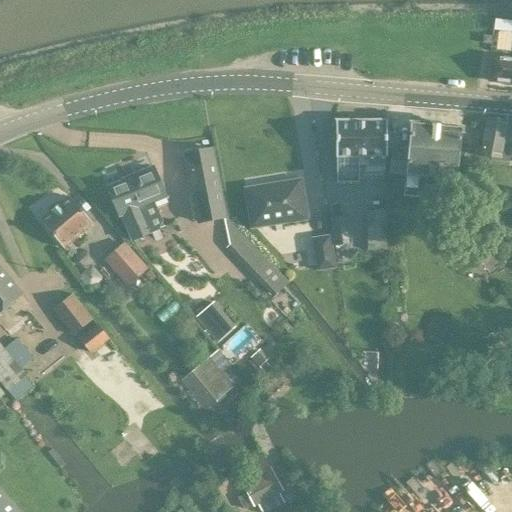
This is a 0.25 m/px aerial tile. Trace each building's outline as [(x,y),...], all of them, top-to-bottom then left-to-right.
[(511,59),(492,57),(489,81),(511,83),(511,59)] [(488,118),(480,156),(491,158),(490,164),(509,165),(509,161),(511,161),(511,146),(510,146),(508,156),(501,155),(506,120),(488,118)] [(335,121),(336,157),(337,157),(337,181),(357,181),(357,157),(386,157),(386,121),(335,121)] [(455,188),(461,129),(410,124),(407,150),(391,149),(389,173),(405,174),(403,195),(424,197),(425,185),(455,188)] [(210,149),(185,154),(199,223),(224,218),(210,149)] [(132,240),(151,233),(160,229),(162,222),(154,200),(165,196),(153,167),(134,175),(136,179),(124,184),(123,182),(109,188),(119,215),(122,214),(132,240)] [(251,229),(291,222),(307,220),(300,180),(245,189),(251,229)] [(93,223),(92,222),(71,195),(41,220),(63,247),(93,223)] [(367,210),(368,249),(386,248),(385,210),(367,210)] [(335,244),(349,242),(345,216),(331,219),(335,244)] [(273,298),(285,287),(289,283),(228,219),(224,220),(228,244),(225,247),(273,298)] [(329,236),(312,239),(317,271),(335,268),(329,236)] [(124,243),(106,260),(124,281),(134,272),(138,276),(146,268),(124,243)] [(54,263),(35,277),(33,279),(49,300),(70,284),(54,263)] [(0,312),(22,294),(0,266),(0,312)] [(162,285),(143,301),(153,312),(171,295),(162,285)] [(73,334),(92,318),(73,293),(53,308),(73,334)] [(30,310),(3,332),(27,362),(54,340),(30,310)] [(97,324),(80,338),(91,352),(108,338),(97,324)] [(0,381),(7,390),(25,375),(0,344),(0,381)] [(66,417),(96,394),(62,348),(32,371),(66,417)] [(181,381),(205,410),(233,386),(209,357),(181,381)] [(87,439),(101,456),(119,441),(105,424),(87,439)] [(242,483),(254,504),(282,489),(270,468),(242,483)] [(0,511),(19,511),(0,489),(0,511)]
